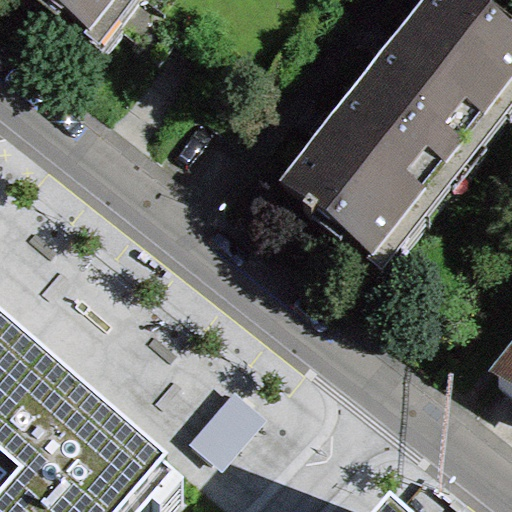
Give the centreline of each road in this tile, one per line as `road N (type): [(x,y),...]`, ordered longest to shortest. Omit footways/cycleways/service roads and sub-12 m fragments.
road 1 (residential): [(0,118),(364,418)]
road 2 (residential): [(364,418),(488,511)]
road 3 (residential): [(287,511),(364,418)]
